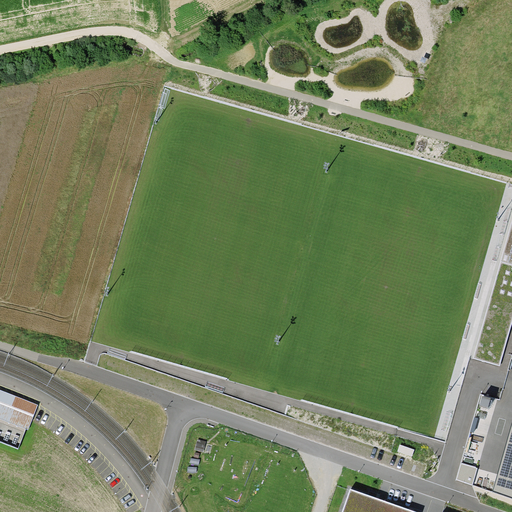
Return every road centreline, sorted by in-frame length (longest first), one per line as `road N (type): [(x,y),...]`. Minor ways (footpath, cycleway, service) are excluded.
road 1 (track): [(0,49),(100,29),(134,33),(183,64),(511,156)]
road 2 (residential): [(132,386),(453,499)]
road 3 (unknown): [(435,492),(465,399),(490,379)]
